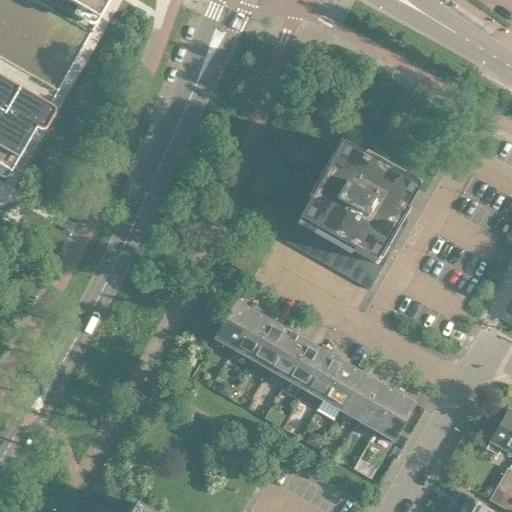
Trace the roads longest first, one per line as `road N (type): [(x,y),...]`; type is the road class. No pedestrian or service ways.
road 1 (tertiary): [(0,482),(104,282),(233,0)]
road 2 (residential): [(370,329),(467,159)]
road 3 (residential): [(392,511),(462,383)]
